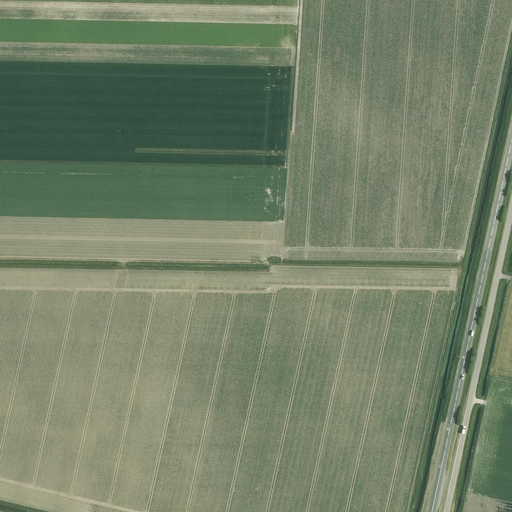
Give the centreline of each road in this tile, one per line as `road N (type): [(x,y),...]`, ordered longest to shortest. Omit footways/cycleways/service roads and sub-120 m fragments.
road 1 (trunk): [(432,511),(511,137)]
road 2 (unclassified): [(447,511),(511,210)]
road 3 (track): [(0,260),(264,263)]
road 4 (track): [(293,123),(302,0)]
